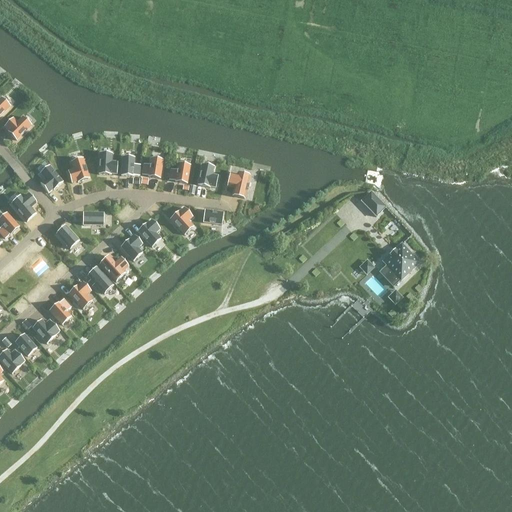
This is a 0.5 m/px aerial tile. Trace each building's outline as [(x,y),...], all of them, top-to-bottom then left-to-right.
[(0,120),(11,109),(2,100),(0,102),(0,120)] [(32,128),(23,119),(17,126),(12,121),(4,129),(9,134),(8,134),(17,143),(32,128)] [(112,157),(100,156),(99,177),(111,178),(111,177),(117,177),(118,165),(112,164),(112,157)] [(135,161),(123,160),(121,179),(134,179),(140,179),(140,168),(134,168),(135,161)] [(90,182),(83,162),(72,165),(74,173),(68,175),(72,186),(78,184),(78,185),(90,182)] [(163,164),(151,162),(150,169),(144,168),(143,178),(148,179),(148,180),(160,182),(163,164)] [(190,169),(179,167),(178,174),(171,173),(170,183),(176,184),(176,185),(187,187),(190,169)] [(214,170),(203,167),(199,188),(210,191),(210,190),(215,191),(218,179),(213,178),(214,170)] [(63,185),(50,169),(40,177),(45,182),(41,186),(49,196),(53,192),(54,193),(63,185)] [(250,178),(239,176),(238,179),(232,177),(229,189),(236,190),(234,199),(245,202),(250,178)] [(377,220),(386,211),(371,195),(362,205),(377,220)] [(36,206),(28,197),(23,201),(21,199),(11,207),(27,225),(37,217),(31,211),(36,206)] [(193,220),(185,211),(180,215),(180,214),(171,222),(186,238),(194,230),(188,224),(193,220)] [(224,216),(206,214),(204,225),(222,228),(224,216)] [(20,230),(7,216),(0,221),(0,226),(3,230),(0,232),(0,236),(5,242),(10,238),(11,238),(20,230)] [(104,217),(83,216),(83,228),(104,229),(104,217)] [(160,233),(152,224),(148,227),(147,227),(139,235),(153,250),(161,242),(156,237),(160,233)] [(79,245),(65,229),(56,237),(70,252),(79,245)] [(142,247),(135,239),(131,243),(130,243),(122,251),(135,264),(143,256),(138,251),(142,247)] [(386,269),(380,275),(394,291),(401,284),(401,285),(421,266),(403,246),(382,265),(386,269)] [(115,266),(109,260),(100,268),(116,285),(125,277),(123,275),(128,270),(120,261),(115,266)] [(113,290),(97,272),(88,280),(105,297),(113,290)] [(91,295),(83,285),(79,289),(78,289),(69,297),(83,312),(92,304),(87,298),(91,295)] [(71,311),(63,303),(59,307),(59,306),(50,315),(62,328),(71,320),(67,315),(71,311)] [(46,328),(42,323),(32,332),(46,348),(56,339),(55,338),(60,334),(50,324),(46,328)] [(37,351),(25,338),(15,347),(27,360),(37,351)] [(25,365),(15,354),(10,358),(7,354),(0,359),(0,365),(12,378),(21,370),(20,369),(25,365)]
